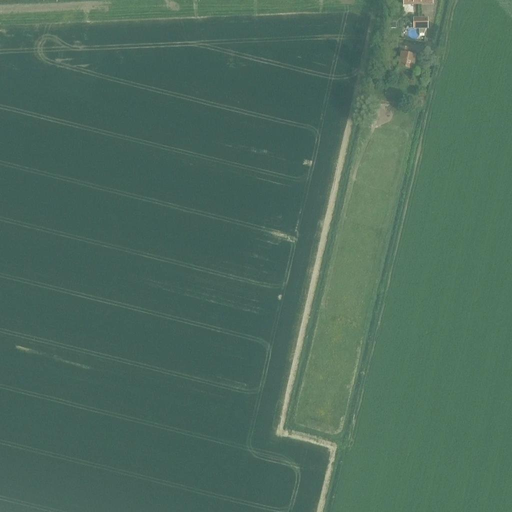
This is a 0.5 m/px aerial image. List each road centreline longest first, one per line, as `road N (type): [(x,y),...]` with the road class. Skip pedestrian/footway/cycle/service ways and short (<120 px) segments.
road 1 (track): [(378,0),(281,432),(348,448),(452,0)]
road 2 (track): [(0,15),(330,0)]
